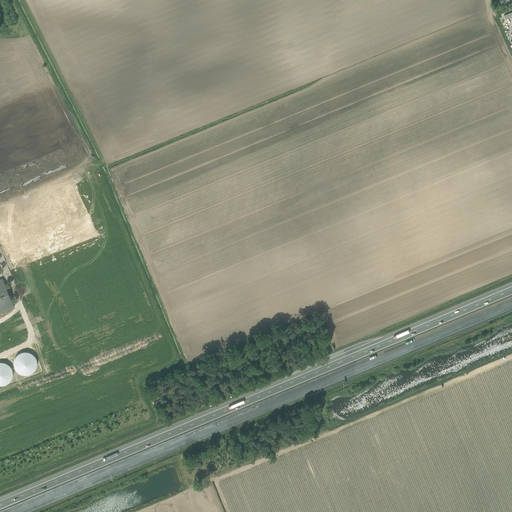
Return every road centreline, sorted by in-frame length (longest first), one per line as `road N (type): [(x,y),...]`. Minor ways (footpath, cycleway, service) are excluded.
road 1 (motorway): [(511,290),(0,505)]
road 2 (motorway): [(11,511),(511,301)]
road 3 (track): [(511,356),(215,481),(227,511)]
